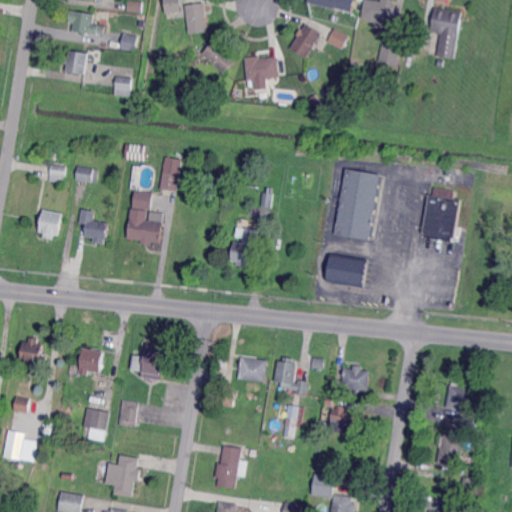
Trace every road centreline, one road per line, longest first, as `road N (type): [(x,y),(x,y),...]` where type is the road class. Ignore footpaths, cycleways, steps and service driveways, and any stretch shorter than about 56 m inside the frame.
road 1 (residential): [(511,343),(0,292)]
road 2 (residential): [(33,0),(0,210)]
road 3 (residential): [(208,313),(176,511)]
road 4 (residential): [(415,334),(386,511)]
